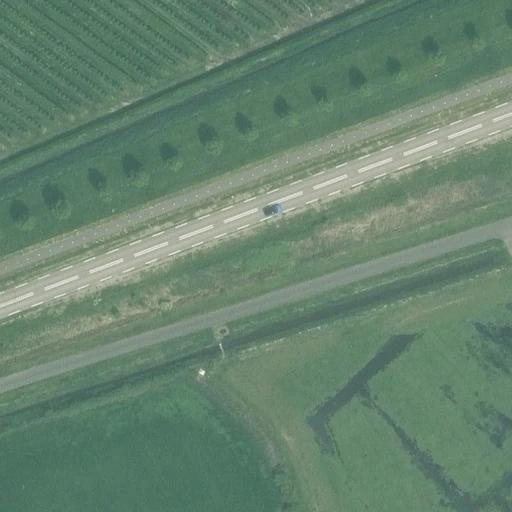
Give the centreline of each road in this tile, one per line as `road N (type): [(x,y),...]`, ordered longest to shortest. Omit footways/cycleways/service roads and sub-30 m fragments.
road 1 (secondary): [(0,303),(511,115)]
road 2 (unclassified): [(0,390),(511,228)]
